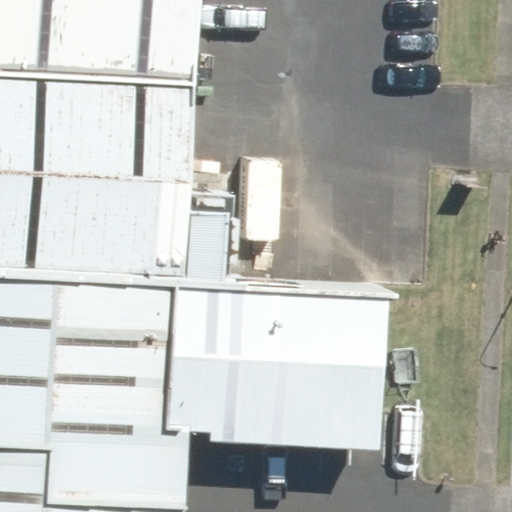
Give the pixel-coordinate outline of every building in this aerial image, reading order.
[(176,0),(0,0),(0,65),(173,75),(176,0)] [(173,75),(0,65),(0,251),(169,262),(173,75)] [(0,251),(0,431),(37,433),(34,488),(173,495),(170,428),(159,428),(169,262),(0,251)] [(169,262),(159,428),(170,428),(358,435),(366,277),(169,262)] [(37,433),(0,431),(0,511),(172,511),(173,495),(34,488),(37,433)]
